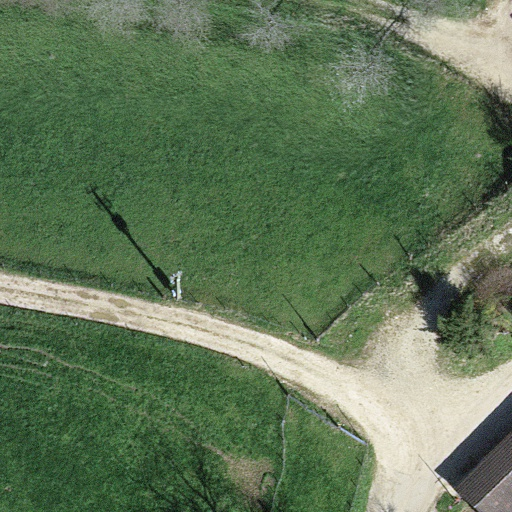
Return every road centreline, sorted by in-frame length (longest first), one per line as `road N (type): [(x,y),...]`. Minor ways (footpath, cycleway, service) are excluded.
road 1 (track): [(0,291),(255,345),(422,465)]
road 2 (track): [(511,243),(460,270),(408,329),(421,387),(460,435)]
road 3 (track): [(309,0),(370,12),(511,65)]
